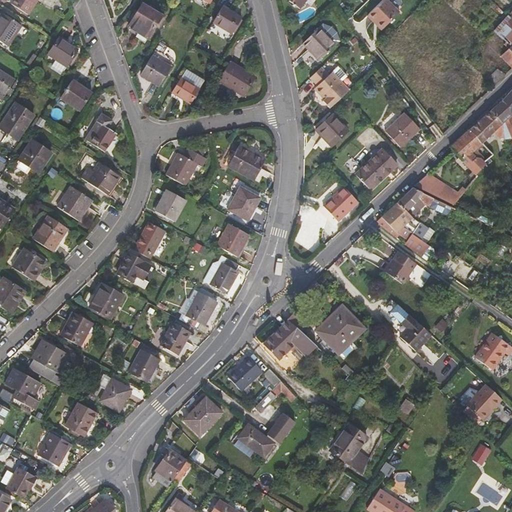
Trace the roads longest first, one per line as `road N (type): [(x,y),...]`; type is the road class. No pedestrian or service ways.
road 1 (residential): [(511,83),(306,274)]
road 2 (residential): [(141,134),(131,207),(0,354)]
road 3 (residential): [(266,281),(212,357),(117,458)]
road 4 (residential): [(285,108),(289,171),(266,281)]
road 5 (residential): [(141,134),(285,108)]
road 6 (residential): [(89,0),(141,134)]
